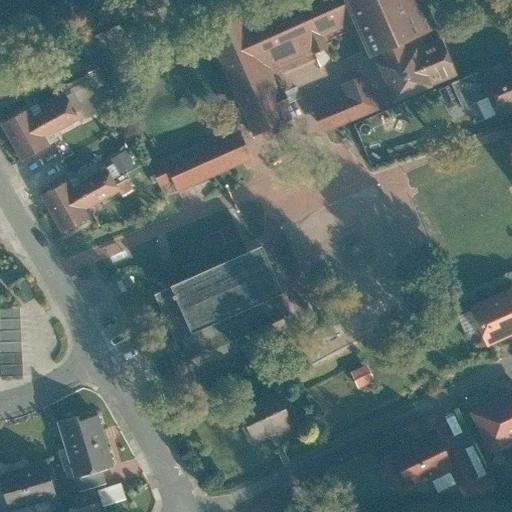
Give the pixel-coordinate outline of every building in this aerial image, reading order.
[(301,0),(247,23),(244,15),(205,30),(251,135),(290,118),(284,105),(288,103),(283,90),(278,92),(269,72),(328,46),(322,33),(352,20),(369,56),(381,51),(384,59),(375,63),(392,102),(457,75),(440,36),(434,39),(429,29),(436,26),(424,0),(301,0)] [(511,118),(511,62),(480,75),(483,83),(477,85),(471,73),(451,82),(462,107),(488,96),(499,123),(511,118)] [(344,95),(312,108),(322,132),(378,108),(364,73),(339,83),(344,95)] [(78,120),(65,95),(31,113),(28,107),(0,122),(0,126),(20,162),(48,145),(43,138),(78,120)] [(238,131),(162,162),(175,192),(251,161),(238,131)] [(67,182),(39,198),(58,232),(86,217),(83,211),(119,192),(105,168),(69,187),(67,182)] [(259,246),(153,295),(184,363),(290,315),(259,246)] [(35,297),(24,279),(15,284),(26,303),(35,297)] [(511,287),(469,306),(485,345),(511,333),(511,287)] [(19,307),(0,307),(0,375),(23,375),(19,307)] [(331,381),(317,388),(321,397),(335,389),(331,381)] [(238,409),(253,444),(293,426),(278,391),(238,409)] [(511,391),(470,412),(489,452),(511,441),(511,391)] [(112,466),(97,416),(76,422),(75,417),(55,423),(72,478),(101,470),(112,466)] [(461,422),(451,425),(456,444),(466,441),(461,422)] [(434,431),(389,452),(409,492),(450,472),(453,471),(447,458),(434,431)] [(464,449),(447,458),(453,471),(450,472),(458,487),(478,477),(464,449)] [(44,462),(0,475),(0,479),(10,511),(55,497),(44,462)] [(101,470),(72,478),(77,493),(105,485),(101,470)] [(98,487),(103,505),(126,499),(121,481),(98,487)] [(100,511),(94,491),(68,499),(72,511),(100,511)]
